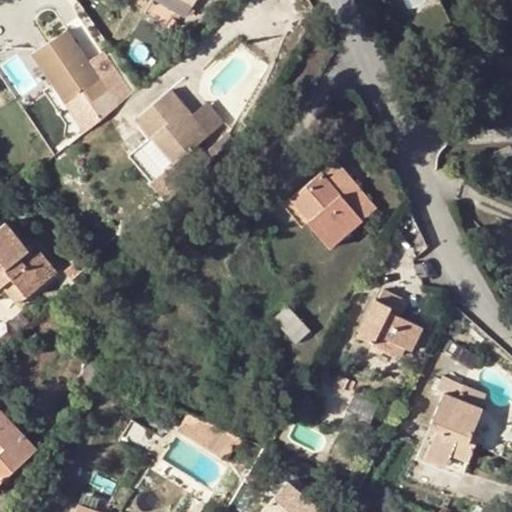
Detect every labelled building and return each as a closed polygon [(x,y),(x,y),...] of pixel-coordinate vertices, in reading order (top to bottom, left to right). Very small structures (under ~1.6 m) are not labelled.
[(403,0),(408,11),(436,0),(403,0)] [(65,35),(30,58),(52,89),(65,108),(82,96),(99,120),(116,106),(100,83),(86,63),(65,35)] [(100,83),(116,106),(128,96),(99,55),(86,63),(100,83)] [(65,108),(52,89),(43,95),(66,128),(65,140),(68,145),(99,120),(82,96),(65,108)] [(137,119),(151,137),(174,166),(196,149),(208,138),(171,92),(137,119)] [(174,166),(151,137),(128,157),(165,203),(208,163),(196,149),(174,166)] [(210,151),(216,156),(232,143),(227,137),(210,151)] [(336,161),(323,171),(364,221),(376,210),(336,161)] [(308,222),(331,249),(364,221),(323,171),(291,199),(308,219),(308,222)] [(22,258),(29,252),(5,223),(0,227),(0,287),(1,286),(11,278),(26,298),(56,275),(40,255),(35,260),(28,266),(22,258)] [(35,260),(29,252),(22,258),(28,266),(35,260)] [(70,301),(83,314),(108,291),(95,277),(70,301)] [(11,278),(1,286),(17,306),(26,298),(11,278)] [(422,328),(400,316),(389,310),(395,299),(396,295),(383,289),(379,298),(375,300),(358,335),(373,342),(377,334),(411,350),(422,328)] [(406,304),(395,299),(389,310),(400,316),(406,304)] [(273,319),(295,345),(310,330),(288,306),(273,319)] [(115,337),(107,345),(112,351),(120,342),(115,337)] [(465,349),(459,360),(473,369),(480,357),(465,349)] [(74,391),(85,398),(104,364),(92,357),(74,391)] [(443,394),(430,426),(436,429),(426,455),(464,471),(476,443),(470,440),(482,410),(481,409),(458,399),(464,385),(443,376),(437,391),(443,394)] [(486,394),(464,385),(458,399),(481,409),(486,394)] [(355,397),(342,424),(364,435),(377,407),(355,397)] [(0,446),(3,449),(0,451),(0,482),(37,449),(0,409),(0,446)] [(246,439),(189,414),(180,431),(221,458),(222,455),(228,458),(234,448),(238,450),(246,439)] [(430,426),(417,457),(424,461),(426,455),(436,429),(430,426)] [(222,455),(221,458),(229,464),(238,450),(234,448),(228,458),(222,455)] [(426,455),(424,461),(461,477),(464,471),(426,455)] [(322,511),(308,499),(287,482),(262,511),(322,511)] [(312,493),(308,499),(322,511),(327,506),(312,493)]
